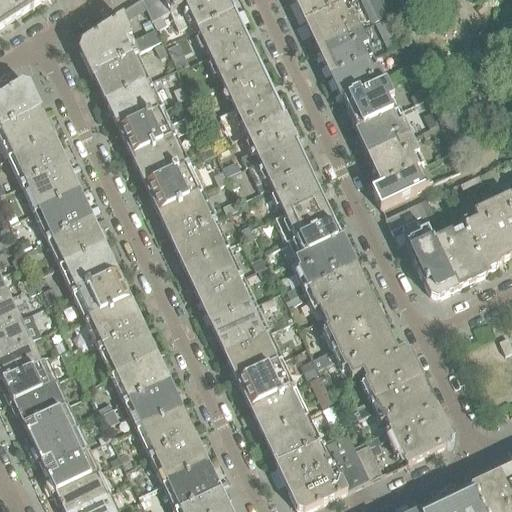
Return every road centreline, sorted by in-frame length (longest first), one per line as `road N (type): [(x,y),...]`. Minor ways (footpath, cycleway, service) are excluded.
road 1 (residential): [(37,44),(260,511)]
road 2 (residential): [(419,336),(258,0)]
road 3 (residential): [(476,460),(419,336)]
